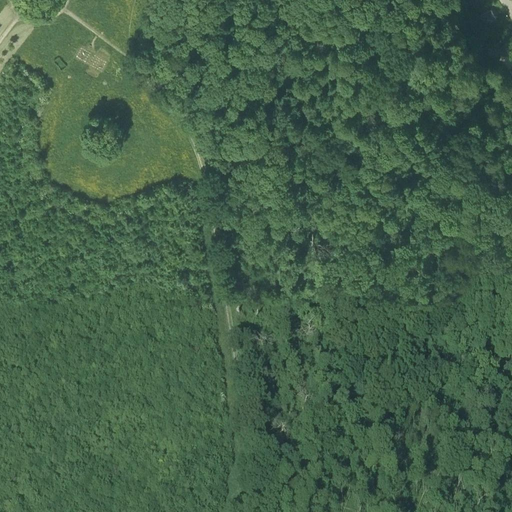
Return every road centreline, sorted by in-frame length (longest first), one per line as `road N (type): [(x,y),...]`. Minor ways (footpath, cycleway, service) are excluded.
road 1 (track): [(249,487),(292,476),(324,456),(363,414),(385,353),(335,247),(309,212),(252,205),(209,212)]
road 2 (track): [(261,511),(222,348),(196,117)]
road 3 (track): [(196,117),(179,63),(193,0)]
